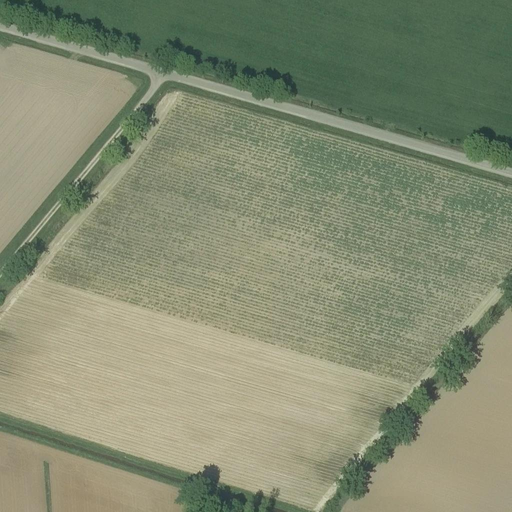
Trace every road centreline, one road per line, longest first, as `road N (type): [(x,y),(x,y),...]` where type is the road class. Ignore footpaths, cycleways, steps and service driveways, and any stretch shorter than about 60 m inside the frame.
road 1 (unclassified): [(511,172),(0,24)]
road 2 (track): [(0,277),(170,73)]
